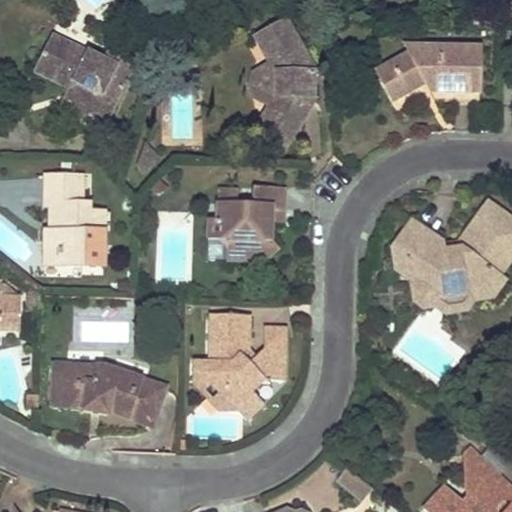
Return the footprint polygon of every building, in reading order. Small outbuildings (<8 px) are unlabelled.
[(312,72),(298,47),(284,22),(254,38),(274,71),(273,98),(254,132),(283,149),(312,99),(312,72)] [(82,44),(86,30),(64,25),(60,39),(82,44)] [(105,62),(53,37),(38,67),(85,89),(71,118),(102,133),(134,68),(109,55),(105,62)] [(399,74),(381,83),(392,104),(426,86),(429,84),(431,83),(437,94),(473,95),(480,95),(481,46),(425,45),(410,53),(393,62),(399,74)] [(405,45),(410,53),(425,45),(405,45)] [(375,72),(381,83),(399,74),(393,62),(375,72)] [(85,89),(38,67),(34,73),(70,91),(60,112),(71,118),(85,89)] [(437,94),(431,83),(429,84),(426,86),(432,94),(437,94)] [(146,170),(152,165),(157,159),(142,143),(136,161),(146,170)] [(62,255),(62,261),(61,267),(105,268),(106,212),(90,212),(90,204),(82,204),(83,178),(47,177),(46,206),(52,206),(52,224),(58,224),(58,232),(51,232),(47,232),(46,255),(62,255)] [(161,193),(164,191),(166,188),(161,181),(151,190),(155,194),(161,193)] [(272,224),(272,215),(272,207),(284,207),(285,187),(253,187),(252,205),(217,205),(216,215),(208,214),(207,241),(218,241),(227,251),(226,262),(247,263),(254,254),(266,263),(278,250),(271,244),(272,224)] [(511,221),(488,204),(459,242),(457,246),(457,250),(444,252),(443,245),(411,222),(389,251),(394,272),(411,284),(414,303),(426,311),(436,309),(445,316),(465,312),(472,302),(492,300),(506,281),(499,277),(511,259),(511,221)] [(284,207),(272,207),(272,215),(272,224),(284,224),(284,207)] [(457,246),(459,242),(443,245),(444,252),(457,250),(457,246)] [(254,254),(247,263),(266,263),(254,254)] [(62,255),(46,255),(46,267),(61,267),(62,261),(62,255)] [(25,310),(39,311),(39,294),(31,288),(26,293),(25,310)] [(20,299),(9,298),(0,297),(0,331),(19,333),(20,299)] [(283,382),(283,366),(284,350),(263,350),(255,358),(247,365),(238,355),(245,348),(247,347),(249,316),(211,315),(209,364),(194,363),(194,385),(212,386),(219,394),(218,412),(236,412),(245,422),(262,406),(252,394),(265,382),(283,382)] [(264,328),(263,350),(284,350),(284,329),(264,328)] [(238,355),(247,365),(255,358),(245,348),(238,355)] [(106,414),(106,413),(106,412),(150,427),(163,389),(103,369),(55,366),(53,406),(83,407),(83,410),(95,412),(106,414)] [(219,394),(212,386),(194,385),(218,412),(219,394)] [(37,410),(37,396),(28,396),(28,410),(37,410)] [(189,441),(184,441),(180,441),(179,450),(189,450),(189,441)] [(475,454),(463,457),(464,465),(485,463),(475,454)] [(495,511),(495,507),(501,506),(500,478),(485,463),(464,465),(464,486),(471,494),(462,504),(444,488),(423,511),(424,511),(495,511)] [(362,501),(372,488),(348,469),(338,481),(362,501)] [(511,511),(511,488),(500,478),(501,506),(495,507),(495,511),(511,511)]
